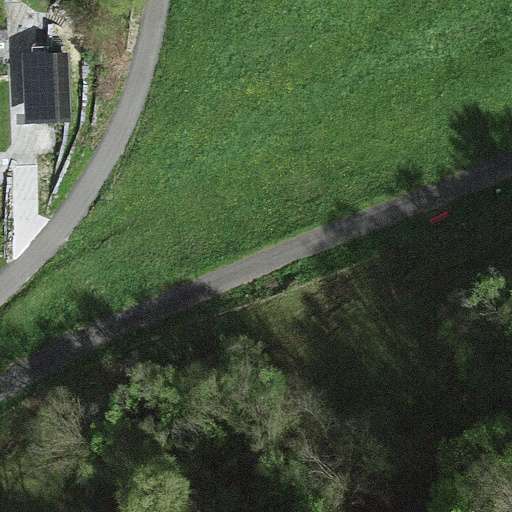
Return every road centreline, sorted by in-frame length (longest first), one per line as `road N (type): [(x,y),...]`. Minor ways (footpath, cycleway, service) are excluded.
road 1 (track): [(0,385),(511,143)]
road 2 (residential): [(0,290),(86,191),(133,94),(157,0)]
